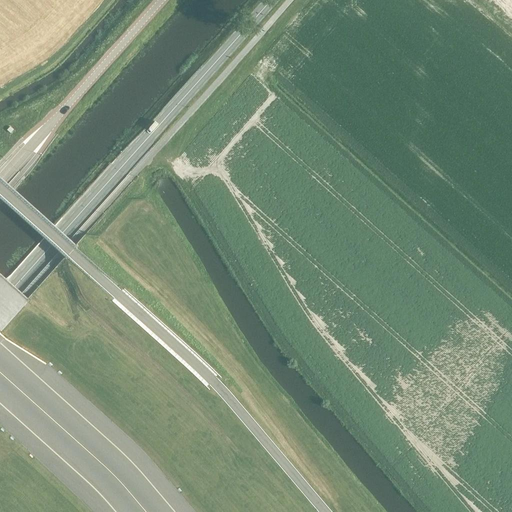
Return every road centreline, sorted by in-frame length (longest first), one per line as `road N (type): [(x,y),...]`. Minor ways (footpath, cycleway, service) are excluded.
road 1 (secondary): [(0,302),(271,0)]
road 2 (tertiary): [(0,181),(161,0)]
